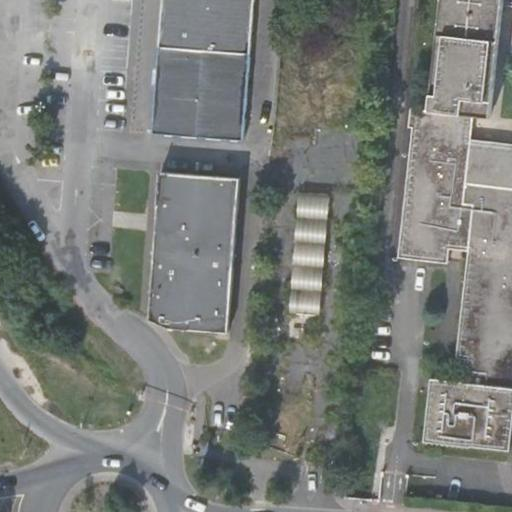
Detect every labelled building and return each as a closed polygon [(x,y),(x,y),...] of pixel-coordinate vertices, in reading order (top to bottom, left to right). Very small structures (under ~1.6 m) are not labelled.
[(168,0),(161,128),(167,128),(247,133),(255,0),(168,0)] [(499,7),(511,8),(511,0),(440,0),(430,113),(428,129),(414,128),(401,260),(449,264),(451,251),(468,252),(457,360),(468,361),(466,383),(432,380),(427,443),(511,450),(511,145),(473,143),(475,116),(490,118),(499,7)] [(416,112),(414,128),(428,129),(430,113),(416,112)] [(156,314),(173,322),(234,325),(244,171),(164,166),(156,314)] [(289,318),(321,322),(332,203),(299,199),(289,318)]
